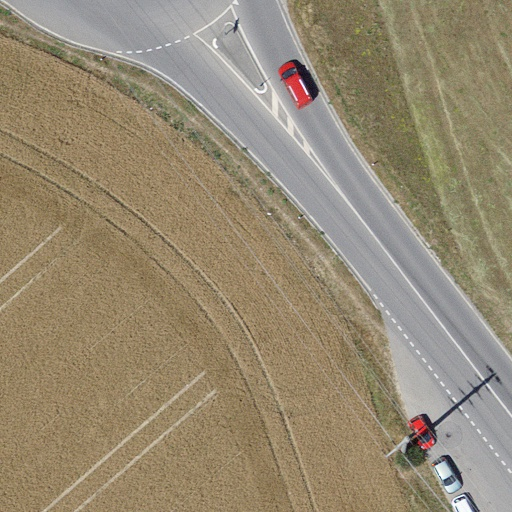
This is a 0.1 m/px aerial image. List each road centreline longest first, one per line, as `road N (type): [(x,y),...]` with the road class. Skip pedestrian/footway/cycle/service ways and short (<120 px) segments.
road 1 (secondary): [(511,415),(200,0)]
road 2 (secondary): [(48,0),(97,22),(133,23),(192,0)]
